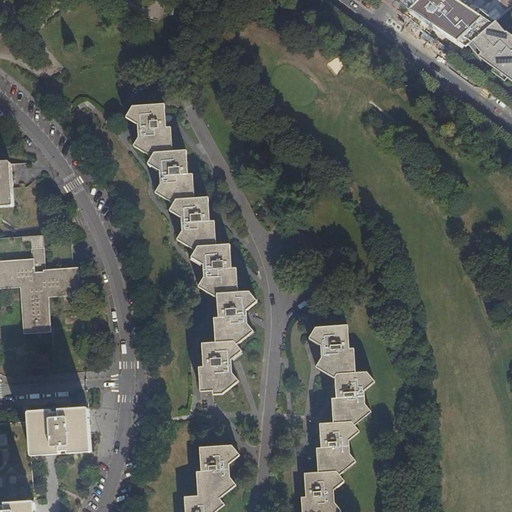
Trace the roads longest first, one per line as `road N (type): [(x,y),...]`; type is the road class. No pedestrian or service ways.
road 1 (residential): [(193,128),(259,238),(275,342),(259,511)]
road 2 (residential): [(130,384),(122,296),(101,232),(68,172),(0,99)]
road 3 (primary): [(330,0),(511,133)]
road 4 (primary): [(511,121),(348,0)]
road 5 (residential): [(104,511),(125,447),(130,384)]
road 6 (residential): [(130,384),(0,394)]
